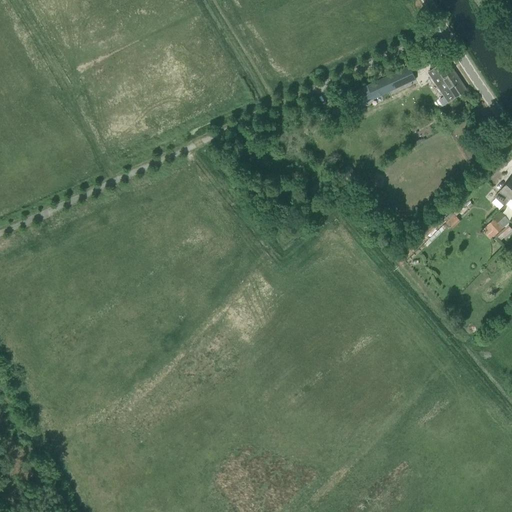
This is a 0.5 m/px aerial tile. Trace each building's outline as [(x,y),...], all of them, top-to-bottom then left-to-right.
[(444,81),(455,98),(466,91),(446,62),(433,70),(441,83),(444,81)] [(346,97),(352,109),(416,80),(410,67),(346,97)] [(444,97),(439,100),(443,106),(448,103),(444,97)] [(443,116),(435,121),(440,130),(448,126),(443,116)] [(339,172),(347,185),(358,179),(349,165),(339,172)] [(495,197),(504,206),(511,197),(511,178),(495,197)] [(462,202),(468,209),(473,205),(466,198),(462,202)] [(457,206),(452,211),(456,216),(462,211),(457,206)] [(495,219),(503,227),(510,220),(502,211),(495,219)] [(451,217),(446,222),(452,230),(461,222),(458,218),(455,214),(451,217)] [(482,231),(490,240),(502,229),(494,220),(482,231)] [(497,235),(500,239),(511,229),(508,225),(497,235)] [(505,239),(502,242),(507,247),(510,245),(505,239)]
